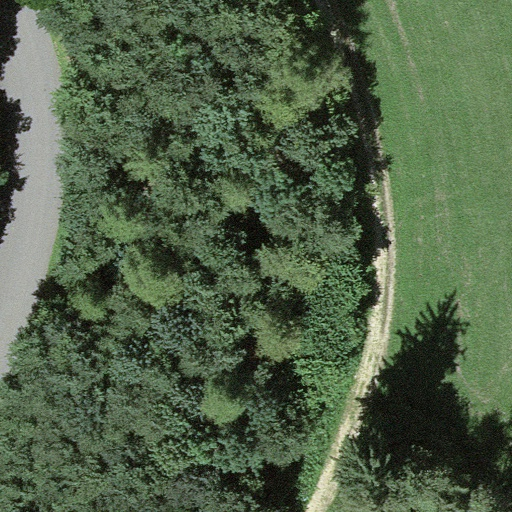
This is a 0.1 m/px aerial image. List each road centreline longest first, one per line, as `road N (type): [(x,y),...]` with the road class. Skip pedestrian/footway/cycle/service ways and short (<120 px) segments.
road 1 (track): [(314,0),(359,151),(377,266),(348,393),(306,511)]
road 2 (tertiary): [(0,320),(40,164),(33,87),(2,0)]
